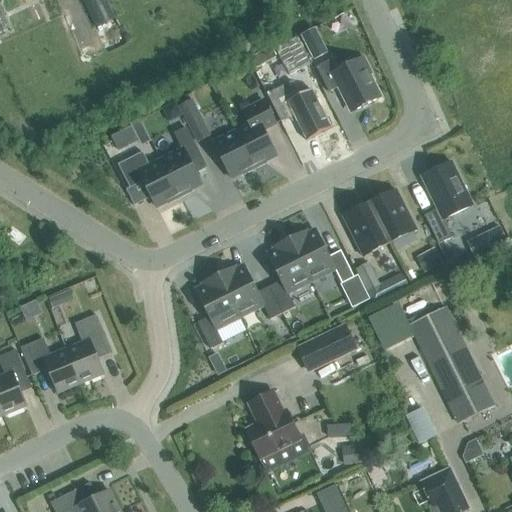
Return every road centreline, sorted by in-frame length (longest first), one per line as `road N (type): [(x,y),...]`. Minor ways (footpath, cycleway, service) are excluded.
road 1 (residential): [(374,0),(424,129),(152,262)]
road 2 (residential): [(152,262),(130,259),(0,177)]
road 3 (unclassified): [(152,262),(163,352),(159,376),(130,425)]
road 4 (unclassified): [(130,425),(91,423),(0,469)]
